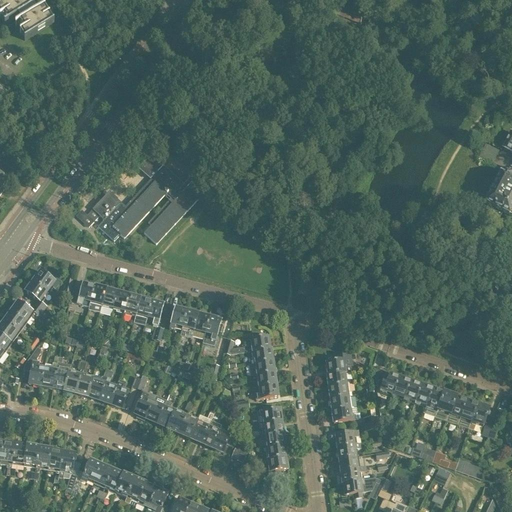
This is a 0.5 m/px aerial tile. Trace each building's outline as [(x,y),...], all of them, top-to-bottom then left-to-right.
[(29,0),(11,0),(0,7),(0,19),(5,26),(13,21),(15,24),(16,25),(15,26),(25,41),(54,23),(44,7),(36,13),(33,9),(34,8),(29,0)] [(511,134),(511,133),(503,148),(511,153),(511,154),(511,134)] [(499,151),(490,147),(486,144),(479,158),(492,165),(499,151)] [(77,217),(89,228),(99,217),(103,221),(97,227),(114,243),(120,236),(124,240),(166,194),(171,199),(148,224),(151,227),(144,234),(155,245),(205,192),(204,191),(210,185),(196,172),(183,185),(163,166),(162,168),(150,157),(138,170),(150,181),(125,207),(121,203),(121,204),(109,193),(87,217),(82,212),(77,217)] [(511,170),(510,170),(506,177),(500,174),(485,204),(511,216),(511,170)] [(37,277),(35,276),(32,282),(47,293),(51,287),(55,290),(61,283),(49,274),(47,277),(40,272),(37,277)] [(63,294),(69,295),(73,281),(67,279),(63,294)] [(40,303),(47,293),(32,282),(31,283),(27,287),(29,288),(25,293),(37,302),(33,307),(42,314),(43,313),(47,308),(40,303)] [(88,309),(94,288),(83,285),(82,289),(79,288),(78,294),(72,292),(69,304),(76,305),(88,309)] [(94,288),(88,309),(88,311),(100,314),(103,300),(106,288),(101,287),(100,289),(94,287),(94,288)] [(117,293),(112,292),(113,290),(106,288),(103,300),(100,314),(111,317),(111,315),(113,311),(117,293)] [(117,293),(113,311),(111,315),(115,316),(116,313),(124,316),(124,313),(129,296),(117,293)] [(124,313),(124,316),(131,318),(134,318),(133,324),(133,325),(140,299),(129,296),(124,313)] [(145,301),(140,299),(133,325),(144,328),(146,322),(147,322),(152,301),(146,299),(145,301)] [(147,322),(153,323),(152,327),(157,329),(163,306),(158,304),(158,302),(152,301),(147,322)] [(18,303),(14,307),(13,306),(9,312),(26,325),(34,315),(39,318),(40,317),(42,314),(33,307),(30,311),(18,303)] [(175,329),(182,331),(183,325),(187,312),(175,309),(170,326),(169,330),(174,332),(175,329)] [(19,335),(26,325),(9,312),(5,317),(7,318),(3,323),(19,335)] [(198,315),(187,312),(183,325),(182,331),(180,337),(188,339),(191,340),(192,338),(193,333),(198,315)] [(203,316),(198,315),(193,333),(192,338),(203,341),(205,336),(210,316),(204,315),(203,316)] [(216,318),(210,316),(205,336),(211,338),(210,342),(215,343),(218,332),(221,333),(222,326),(220,326),(221,322),(218,321),(218,320),(216,320),(216,318)] [(64,322),(61,334),(67,335),(70,324),(64,322)] [(0,335),(12,344),(19,335),(3,323),(0,327),(0,335)] [(159,343),(163,330),(157,329),(153,342),(159,343)] [(230,356),(250,353),(271,350),(270,350),(268,338),(262,339),(261,334),(259,334),(241,337),(243,349),(231,351),(230,356)] [(0,350),(5,354),(12,344),(0,335),(0,350)] [(53,338),(50,344),(56,346),(58,340),(53,338)] [(78,342),(67,339),(65,345),(76,348),(78,342)] [(230,356),(231,351),(233,343),(227,341),(223,355),(230,356)] [(349,349),(339,345),(341,354),(349,353),(349,349)] [(29,385),(41,387),(44,370),(37,368),(38,364),(34,364),(36,360),(42,352),(37,348),(31,356),(26,364),(33,365),(29,385)] [(164,349),(158,348),(155,359),(161,361),(164,349)] [(271,351),(271,350),(250,353),(250,354),(251,354),(253,365),(273,363),(272,357),(273,357),(272,351),(271,351)] [(327,377),(346,374),(347,374),(351,374),(350,367),(351,367),(350,356),(333,358),(334,363),(326,364),(328,376),(327,376),(327,377)] [(253,365),(255,377),(274,374),(273,363),(253,365)] [(213,365),(209,381),(216,383),(220,367),(213,365)] [(93,378),(93,381),(87,399),(88,399),(88,398),(98,402),(105,385),(107,379),(110,372),(109,372),(110,370),(107,369),(106,371),(106,370),(103,377),(101,378),(95,377),(93,378)] [(56,372),(44,370),(41,387),(52,390),(56,372)] [(64,392),(64,393),(69,374),(56,372),(52,390),(64,392)] [(70,375),(69,374),(64,393),(76,396),(81,378),(70,375)] [(274,375),(274,374),(255,377),(257,389),(276,386),(275,381),(276,381),(275,375),(274,375)] [(348,387),(346,374),(327,377),(327,378),(325,378),(326,383),(328,383),(329,390),(348,387)] [(380,393),(393,398),(397,385),(399,385),(401,379),(390,375),(388,379),(385,378),(384,380),(382,380),(382,382),(379,381),(377,388),(379,389),(379,390),(381,391),(380,393)] [(137,390),(142,392),(143,392),(148,379),(142,376),(141,380),(141,381),(137,390)] [(76,396),(87,399),(93,381),(81,378),(76,396)] [(141,381),(141,380),(135,378),(131,388),(137,390),(141,381)] [(412,383),(401,379),(399,385),(397,385),(393,398),(403,401),(403,399),(404,399),(407,390),(408,389),(409,389),(412,383)] [(116,389),(110,406),(122,410),(124,410),(126,404),(124,404),(129,391),(125,389),(126,383),(120,381),(119,382),(118,384),(118,383),(116,389)] [(403,401),(414,405),(415,403),(418,394),(419,393),(421,393),(423,387),(412,383),(409,389),(408,389),(407,390),(404,399),(403,399),(403,401)] [(98,402),(110,406),(116,389),(105,385),(98,402)] [(276,386),(257,389),(254,389),(256,402),(278,398),(276,386)] [(330,402),(349,399),(348,387),(329,390),(330,401),(330,402)] [(434,390),(423,387),(421,393),(419,393),(418,394),(415,403),(414,405),(425,409),(430,398),(431,397),(432,397),(434,390)] [(435,419),(436,413),(437,411),(438,410),(441,402),(442,401),(443,401),(445,394),(434,390),(432,397),(431,397),(430,398),(425,409),(423,414),(435,419)] [(145,420),(146,420),(153,404),(156,397),(143,392),(142,392),(138,401),(140,402),(134,415),(137,417),(136,418),(144,422),(145,420)] [(454,405),(456,398),(445,394),(443,401),(442,401),(441,402),(438,410),(437,411),(436,413),(435,419),(446,422),(448,417),(448,415),(449,415),(452,406),(453,404),(454,405)] [(448,417),(459,421),(463,410),(464,409),(465,409),(467,402),(456,398),(454,405),(453,404),(452,406),(449,415),(448,415),(448,417)] [(351,411),(349,399),(330,402),(330,401),(329,402),(330,407),(331,407),(332,413),(332,414),(351,411)] [(248,402),(234,404),(235,411),(249,409),(248,402)] [(479,406),(467,402),(465,409),(464,409),(463,410),(459,421),(470,425),(471,423),(474,414),(476,413),(479,406)] [(165,409),(153,404),(146,420),(158,426),(165,409)] [(482,429),(487,416),(489,416),(490,414),(488,412),(489,410),(479,406),(476,413),(474,414),(471,423),(470,425),(468,430),(473,432),(475,427),(482,429)] [(167,430),(167,431),(168,429),(169,429),(175,414),(165,409),(158,426),(167,430)] [(261,418),(262,425),(281,423),(279,410),(257,413),(258,418),(261,418)] [(332,414),(332,413),(331,414),(332,419),(333,419),(334,425),(359,421),(357,410),(351,411),(332,414)] [(208,428),(210,422),(213,415),(210,413),(207,419),(200,416),(197,423),(189,440),(190,440),(200,444),(208,428)] [(168,429),(167,431),(179,435),(186,418),(175,414),(169,429),(168,429)] [(197,423),(186,418),(179,435),(189,440),(197,423)] [(363,420),(364,427),(376,426),(376,425),(378,425),(377,418),(363,420)] [(282,427),(281,423),(262,425),(264,437),(283,434),(283,433),(284,433),(283,427),(282,427)] [(488,439),(492,428),(485,426),(481,437),(487,439),(488,439)] [(492,427),(492,428),(488,439),(487,439),(486,442),(491,444),(492,440),(494,441),(498,429),(492,427)] [(208,428),(200,444),(211,449),(218,433),(208,428)] [(230,438),(218,433),(211,449),(223,454),(225,455),(227,449),(225,448),(230,438)] [(337,448),(337,450),(348,448),(357,447),(356,446),(355,439),(358,439),(357,433),(335,436),(336,442),(335,443),(336,448),(337,448)] [(264,437),(265,449),(285,446),(283,434),(264,437)] [(14,446),(3,444),(0,460),(0,463),(11,466),(14,446)] [(425,446),(417,444),(415,450),(412,449),(410,456),(420,459),(424,449),(425,446)] [(359,445),(356,446),(357,447),(348,448),(337,450),(338,454),(337,454),(338,460),(339,460),(339,461),(358,459),(357,451),(360,450),(359,445)] [(11,466),(23,468),(26,447),(14,446),(11,466)] [(285,452),(285,446),(265,449),(267,461),(285,459),(286,458),(286,457),(288,457),(287,451),(285,452)] [(27,448),(26,447),(23,468),(35,470),(39,449),(27,447),(27,448)] [(241,450),(236,447),(236,448),(231,458),(236,461),(241,450)] [(35,470),(47,472),(51,451),(39,449),(35,470)] [(248,452),(242,450),(241,450),(236,461),(243,463),(248,452)] [(51,451),(47,472),(58,473),(62,453),(51,451)] [(64,474),(72,476),(74,462),(76,462),(77,456),(75,456),(75,455),(62,453),(58,473),(59,473),(59,477),(59,479),(63,480),(64,474)] [(267,461),(266,461),(267,468),(269,468),(270,474),(270,478),(280,477),(279,472),(287,471),(285,459),(267,461)] [(360,471),(360,470),(358,459),(339,461),(340,466),(339,466),(339,472),(340,472),(341,473),(360,471)] [(454,472),(461,474),(466,462),(459,459),(454,472)] [(87,482),(93,485),(102,466),(90,461),(82,482),(86,483),(87,482)] [(461,474),(468,477),(473,464),(466,462),(461,474)] [(479,466),(473,464),(468,477),(475,479),(479,467),(478,467),(479,466)] [(113,471),(102,466),(93,485),(104,490),(113,471)] [(475,479),(481,482),(486,469),(479,466),(478,467),(479,467),(475,479)] [(341,473),(341,478),(340,478),(341,484),(342,483),(342,484),(343,484),(343,485),(363,482),(363,481),(362,481),(361,475),(365,474),(364,469),(360,470),(360,471),(341,473)] [(439,469),(436,475),(447,481),(450,474),(439,469)] [(104,490),(115,494),(124,475),(123,475),(113,471),(104,490)] [(135,480),(124,475),(115,494),(126,499),(135,480)] [(447,481),(436,475),(433,482),(444,487),(447,481)] [(66,490),(72,492),(75,483),(76,477),(72,476),(71,478),(70,478),(66,490)] [(386,478),(385,480),(380,492),(386,495),(387,494),(392,497),(398,484),(386,478)] [(375,501),(380,492),(385,480),(383,479),(368,480),(369,485),(375,484),(368,498),(375,501)] [(136,508),(137,504),(146,485),(135,480),(126,499),(125,503),(128,505),(136,508)] [(364,494),(363,482),(343,485),(344,489),(343,490),(343,495),(345,495),(345,497),(353,495),(354,500),(363,499),(362,494),(364,494)] [(81,485),(75,483),(72,492),(78,494),(81,485)] [(146,485),(137,504),(143,507),(143,508),(144,508),(148,510),(157,490),(146,485)] [(438,499),(436,504),(441,506),(443,501),(448,492),(443,489),(438,499)] [(160,511),(168,495),(157,490),(148,510),(152,511),(160,511)] [(186,511),(190,505),(179,500),(173,511),(186,511)]
